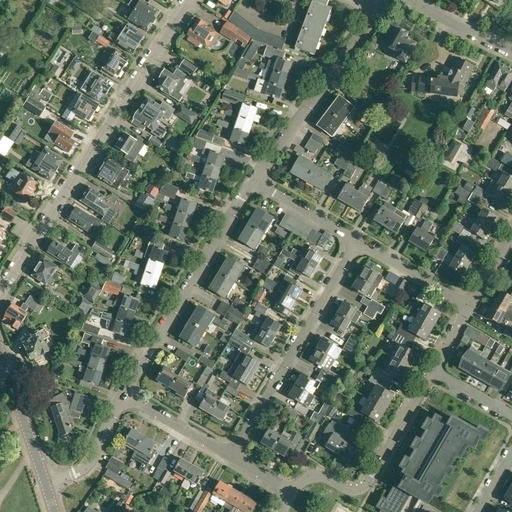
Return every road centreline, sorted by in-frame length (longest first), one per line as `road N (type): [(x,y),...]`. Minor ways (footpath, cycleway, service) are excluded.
road 1 (tertiary): [(188,0),(0,292)]
road 2 (tertiary): [(125,401),(254,180)]
road 3 (residential): [(230,457),(357,244)]
road 4 (tertiary): [(254,180),(393,0)]
road 5 (residential): [(292,492),(310,475),(349,491),(367,486),(432,371)]
road 6 (secondary): [(45,485),(0,357)]
road 7 (residential): [(469,307),(357,244)]
road 8 (residential): [(357,244),(254,180)]
road 9 (tertiary): [(45,485),(92,459),(125,401)]
